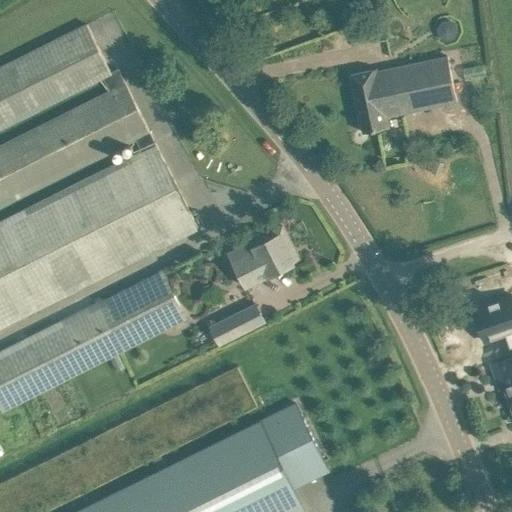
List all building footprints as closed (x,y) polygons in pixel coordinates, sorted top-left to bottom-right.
[(111,71),(87,24),(0,67),(0,130),(104,78),(110,91),(0,146),(0,205),(136,138),(141,149),(0,219),(0,327),(199,228),(150,131),(119,68),(111,71)] [(390,127),(388,116),(402,113),(458,102),(448,56),(392,68),(373,72),(373,69),(351,73),(352,76),(363,132),(376,130),(390,127)] [(283,225),(228,252),(232,260),(245,287),(294,263),(288,250),(294,247),(283,225)] [(163,269),(97,302),(120,349),(174,323),(186,316),(175,294),(163,269)] [(511,295),(474,309),(485,341),(505,334),(510,349),(511,348),(511,295)] [(68,317),(0,351),(0,400),(3,407),(91,363),(113,352),(120,349),(97,302),(90,306),(68,317)] [(219,344),(265,321),(256,304),(211,327),(219,344)] [(511,355),(492,362),(502,388),(507,387),(511,402),(511,355)] [(73,511),(303,511),(306,511),(287,473),(322,456),(296,402),(73,511)]
